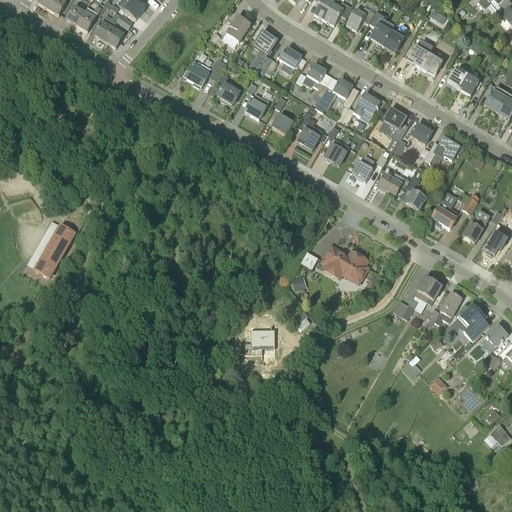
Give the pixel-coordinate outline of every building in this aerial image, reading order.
[(48,12),(54,0),(40,0),(37,6),(48,12)] [(56,0),(54,0),(48,12),(59,18),(66,6),(56,0)] [(323,23),(333,7),(327,4),(329,0),(316,0),(314,3),(319,7),(313,17),(323,23)] [(400,0),(396,7),(402,10),(406,3),(400,0)] [(499,16),(508,8),(511,6),(506,0),(472,0),(466,6),(471,11),(478,5),(484,11),(490,6),(499,16)] [(136,22),(144,13),(132,2),(124,11),(136,22)] [(333,7),(323,23),(334,29),(340,18),(345,22),(352,10),(341,5),(338,10),(333,7)] [(116,15),(116,16),(119,10),(112,7),(110,12),(116,15)] [(98,17),(102,10),(97,8),(93,15),(98,17)] [(511,12),(508,8),(499,16),(498,18),(504,24),(505,23),(511,30),(511,12)] [(77,29),(84,15),(73,9),(66,22),(77,29)] [(374,16),(364,10),(360,16),(355,12),(345,28),(356,34),(362,24),(367,27),(374,16)] [(84,15),(77,29),(87,35),(95,21),(89,18),(84,15)] [(120,18),(116,16),(116,15),(112,21),(106,18),(103,25),(101,25),(94,39),(105,45),(113,31),(116,25),(120,18)] [(116,25),(128,33),(132,27),(132,26),(120,18),(116,25)] [(234,51),(250,27),(238,19),(230,31),(231,32),(230,34),(228,33),(225,37),(226,38),(222,43),(234,51)] [(383,49),(393,32),(381,25),(379,29),(379,28),(371,43),(383,49)] [(113,31),(105,45),(116,51),(123,37),(113,31)] [(393,32),(383,49),(395,56),(403,42),(405,39),(393,32)] [(213,48),(218,41),(220,39),(215,35),(208,44),(213,48)] [(266,74),(272,64),(265,59),(266,58),(267,58),(276,45),(262,36),(253,48),(260,54),(257,58),(265,63),(260,70),(266,74)] [(471,43),(468,46),(466,48),(479,58),(483,52),(471,43)] [(421,71),(428,58),(432,51),(421,45),(417,51),(415,50),(409,61),(415,65),(414,67),(421,71)] [(293,73),(301,60),(286,51),(279,64),(284,67),(282,71),(283,73),(288,77),(290,76),(293,72),(293,73)] [(428,58),(421,71),(428,75),(429,73),(435,77),(441,66),(428,58)] [(211,72),(198,64),(194,65),(193,68),(192,67),(185,81),(193,86),(192,88),(198,91),(200,89),(201,89),(207,79),(216,84),(223,71),(225,67),(217,62),(214,66),(211,72)] [(264,76),(269,79),(277,66),(272,64),(266,74),(264,76)] [(318,104),(326,91),(319,86),(326,74),(313,67),(305,80),(314,85),(312,89),(318,92),(313,101),(318,104)] [(459,94),(467,79),(455,72),(447,87),(459,94)] [(467,79),(459,94),(470,100),(479,85),(467,79)] [(318,104),(314,111),(316,112),(323,116),(326,111),(328,113),(337,98),(345,103),(352,90),(340,83),(333,95),(326,91),(318,104)] [(232,108),(239,94),(225,86),(217,99),(219,101),(218,102),(224,105),(225,104),(232,108)] [(251,98),(256,90),(251,87),(246,95),(251,98)] [(496,116),(507,97),(496,90),(493,94),(484,109),(496,116)] [(268,105),(255,97),(252,102),(245,115),(259,123),(266,110),(268,105)] [(369,128),(374,119),(373,118),(377,112),(376,111),(380,106),(373,102),(364,97),(357,110),(360,112),(356,120),(369,128)] [(511,99),(507,97),(496,116),(509,123),(511,117),(511,99)] [(279,114),(285,103),(280,100),(274,111),(279,114)] [(313,118),(316,112),(314,111),(310,108),(306,115),(312,118),(313,118)] [(347,127),(354,114),(349,111),(346,117),(341,124),(347,127)] [(393,156),(400,143),(406,133),(401,130),(406,121),(390,112),(383,125),(378,133),(388,139),(388,138),(393,141),(387,152),(393,156)] [(341,126),(341,124),(346,117),(341,114),(336,123),(341,126)] [(322,135),(312,129),(314,125),(309,122),(312,118),(306,115),(297,131),(303,135),(301,139),(298,145),(311,153),(319,139),(319,140),(322,135)] [(285,138),(293,126),(279,118),(272,130),(285,138)] [(424,148),(431,136),(417,127),(410,140),(424,148)] [(333,142),(338,133),(333,131),(328,139),(333,142)] [(458,152),(443,142),(439,149),(434,146),(424,163),(430,166),(436,155),(441,158),(440,159),(450,165),(458,152)] [(338,168),(346,155),(349,151),(335,143),(332,147),(325,161),(338,168)] [(400,143),(393,156),(398,159),(406,146),(400,143)] [(382,171),(387,162),(382,159),(377,167),(382,171)] [(364,186),(372,172),(358,164),(351,176),(349,181),(353,183),(355,180),(364,186)] [(412,181),(410,186),(406,192),(412,195),(406,207),(418,214),(425,201),(428,196),(416,189),(418,184),(421,178),(422,179),(424,175),(417,172),(412,181)] [(406,192),(410,186),(404,182),(403,184),(394,179),(392,181),(385,177),(377,190),(385,195),(386,194),(395,199),(399,192),(404,195),(406,192)] [(470,217),(478,205),(469,200),(461,212),(470,217)] [(450,209),(442,204),(441,206),(440,206),(438,210),(432,221),(433,222),(431,225),(439,230),(441,227),(449,232),(456,221),(455,220),(457,216),(449,211),(450,209)] [(487,225),(490,219),(478,213),(471,226),(463,240),(474,246),(481,233),(482,233),(487,225)] [(496,227),(500,221),(502,217),(496,214),(491,224),(496,227)] [(507,242),(506,241),(496,235),(495,235),(485,252),(487,253),(486,255),(491,258),(492,257),(494,257),(497,251),(501,253),(507,242)] [(52,241),(28,284),(42,292),(66,249),(52,241)] [(350,260),(332,250),(323,267),(324,268),(321,273),(340,283),(343,278),(357,287),(366,271),(363,269),(367,263),(365,262),(365,258),(358,254),(354,256),(353,255),(350,260)] [(318,261),(307,255),(301,266),(311,272),(318,261)] [(303,279),(292,282),(295,293),(306,290),(303,279)] [(431,308),(441,291),(425,281),(415,299),(431,308)] [(450,321),(461,302),(450,296),(439,315),(434,313),(427,326),(432,328),(434,325),(438,328),(442,322),(448,325),(450,321)] [(407,323),(418,305),(412,302),(408,309),(400,304),(393,314),(407,323)] [(473,309),(472,308),(459,321),(469,331),(464,336),(472,344),(488,328),(484,323),(485,321),(478,314),(478,313),(474,308),(473,309)] [(492,353),(495,351),(494,350),(507,338),(497,329),(485,341),(486,342),(483,344),(492,353)] [(274,355),(274,335),(250,335),(250,344),(244,344),(244,360),(261,360),(261,355),(274,355)] [(442,347),(438,340),(429,345),(434,353),(442,347)] [(511,353),(505,359),(502,363),(511,372),(511,370),(511,353)] [(486,368),(495,360),(490,355),(483,363),(487,367),(486,367),(486,368)] [(419,361),(416,358),(409,365),(412,369),(419,361)] [(495,360),(486,368),(493,374),(501,365),(495,360)] [(297,366),(289,373),(297,382),(304,375),(297,366)] [(230,379),(238,376),(235,367),(227,370),(230,379)] [(440,379),(430,388),(440,397),(449,389),(440,379)] [(248,397),(247,384),(239,385),(240,397),(248,397)] [(493,425),(500,418),(495,412),(487,420),(493,425)] [(489,438),(495,443),(505,434),(499,428),(489,438)] [(469,494),(471,484),(462,482),(460,491),(469,494)]
